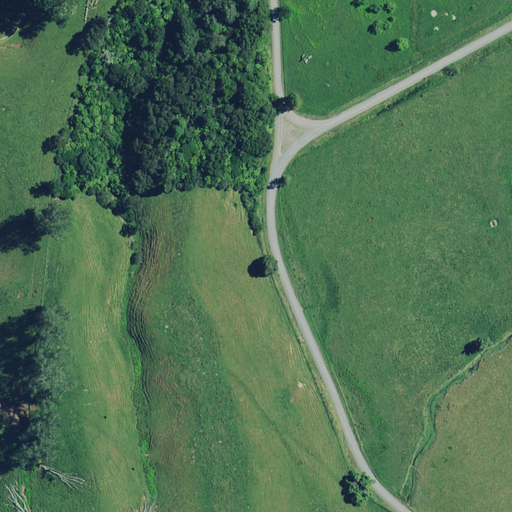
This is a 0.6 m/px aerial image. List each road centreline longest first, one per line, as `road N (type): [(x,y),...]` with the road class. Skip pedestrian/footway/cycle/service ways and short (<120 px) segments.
road 1 (tertiary): [(276,161),(280,248),(352,443),(373,484),(406,511)]
road 2 (tertiary): [(276,161),(316,130),(511,26)]
road 3 (unclassified): [(267,0),(276,161)]
